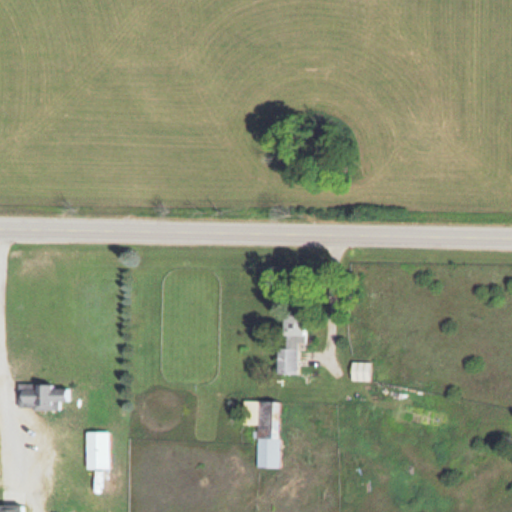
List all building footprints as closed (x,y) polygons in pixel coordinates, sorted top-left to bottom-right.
[(276,371),(300,372),(301,311),(282,311),(282,344),(276,344),(276,371)] [(369,378),(369,360),(350,360),(350,378),(369,378)] [(17,381),(17,406),(60,406),(60,398),(67,398),(67,381),(17,381)] [(256,423),(256,465),(278,465),(279,399),(242,398),(242,423),(256,423)] [(86,428),(86,467),(110,467),(110,428),(86,428)] [(0,511),(19,511),(20,503),(0,502),(0,511)]
